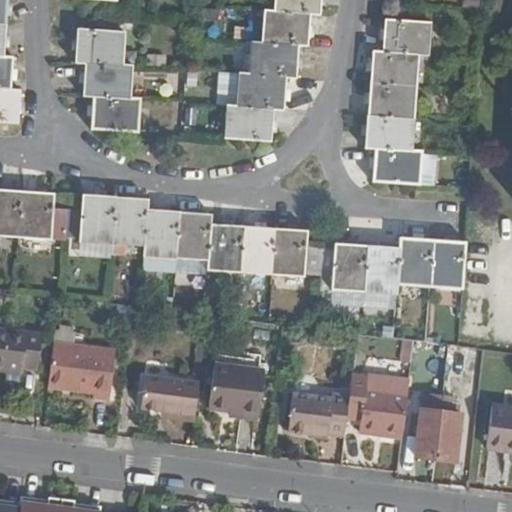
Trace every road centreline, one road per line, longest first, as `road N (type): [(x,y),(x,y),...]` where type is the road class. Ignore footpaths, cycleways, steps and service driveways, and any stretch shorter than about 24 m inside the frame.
road 1 (residential): [(488,511),(0,449)]
road 2 (residential): [(307,177),(188,188),(144,181),(76,151)]
road 3 (residential): [(352,0),(307,177)]
road 4 (residential): [(36,0),(39,81),(58,132),(76,151)]
road 5 (residential): [(443,213),(359,207),(307,177)]
